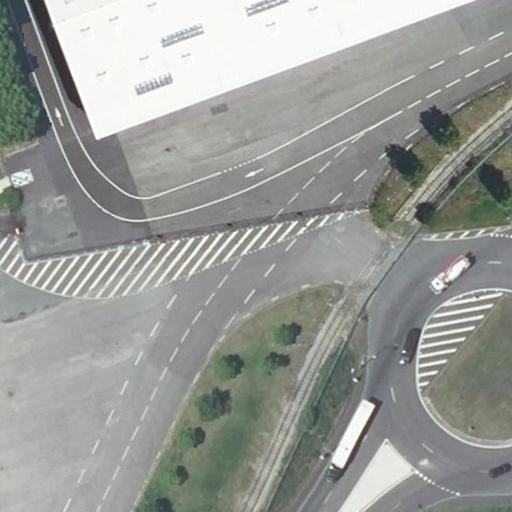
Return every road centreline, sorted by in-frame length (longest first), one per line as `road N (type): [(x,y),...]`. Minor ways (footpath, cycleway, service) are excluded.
road 1 (secondary): [(500,258),(435,274),(410,296),(391,327),(389,397)]
road 2 (secondary): [(389,397),(321,511)]
